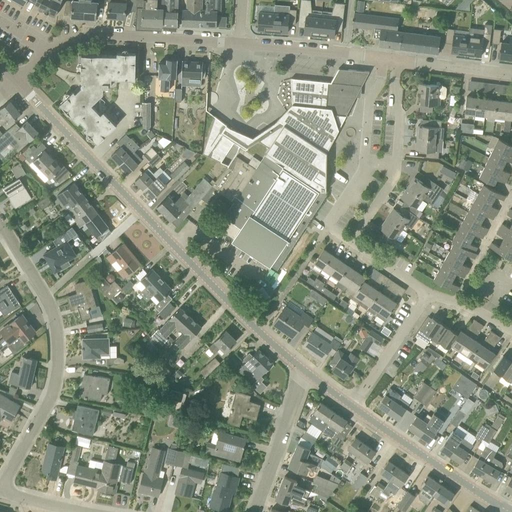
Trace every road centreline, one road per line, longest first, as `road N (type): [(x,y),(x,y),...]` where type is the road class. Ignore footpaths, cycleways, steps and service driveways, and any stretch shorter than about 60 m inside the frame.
road 1 (tertiary): [(307,373),(16,81)]
road 2 (residential): [(0,492),(57,385),(61,362),(45,297),(0,223)]
road 3 (residential): [(16,81),(80,38),(238,44)]
road 4 (tertiary): [(509,511),(352,407)]
road 5 (residential): [(232,59),(225,113),(248,131),(278,108),(273,80),(253,60)]
road 6 (residential): [(255,511),(307,373)]
road 7 (residential): [(238,44),(382,58)]
road 8 (residential): [(352,407),(427,293)]
